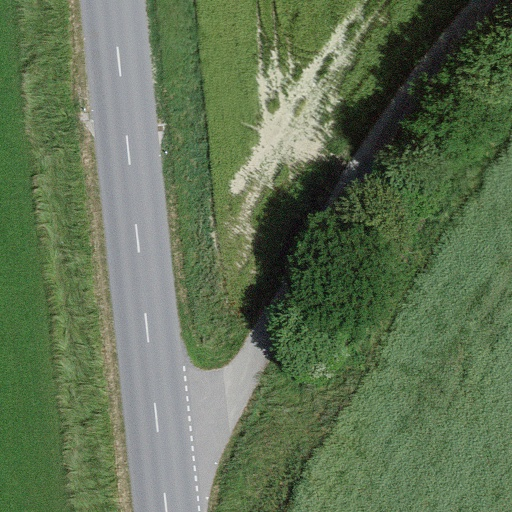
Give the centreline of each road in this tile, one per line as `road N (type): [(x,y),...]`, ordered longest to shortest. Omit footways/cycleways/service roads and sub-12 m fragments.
road 1 (track): [(171,483),(483,0)]
road 2 (tertiary): [(175,511),(119,0)]
